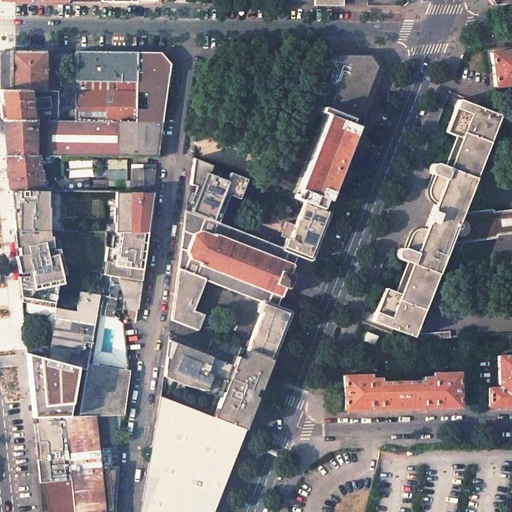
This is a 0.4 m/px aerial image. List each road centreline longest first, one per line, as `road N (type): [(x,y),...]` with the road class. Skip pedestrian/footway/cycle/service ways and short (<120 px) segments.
road 1 (residential): [(190,28),(132,511)]
road 2 (secondary): [(283,425),(437,27)]
road 3 (residential): [(190,28),(437,27)]
road 4 (unclassified): [(283,425),(511,423)]
road 5 (residential): [(12,24),(190,28)]
road 6 (unknown): [(390,511),(401,469),(439,461),(432,511)]
